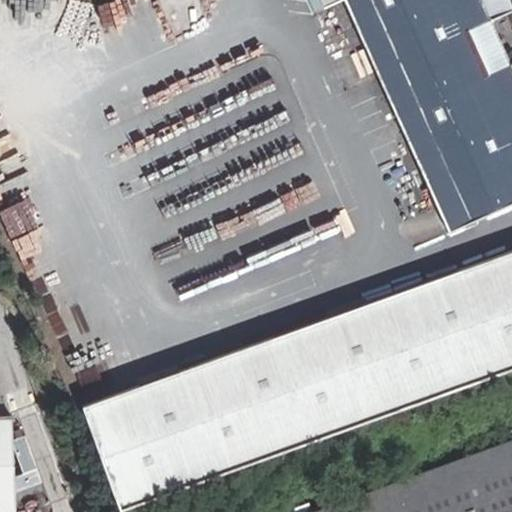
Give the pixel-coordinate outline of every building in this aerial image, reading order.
[(469,33),(492,23),(481,0),(319,0),(323,8),(341,0),(345,0),(367,49),(356,53),(367,75),(377,71),(449,232),(511,203),(511,66),(511,67),(488,77),(469,33)] [(511,13),(511,7),(508,0),(481,0),(492,23),(511,13)] [(511,67),(492,23),(469,33),(488,77),(511,67)] [(511,240),(65,397),(104,502),(511,364),(511,240)] [(511,511),(511,441),(314,511),(511,511)]
